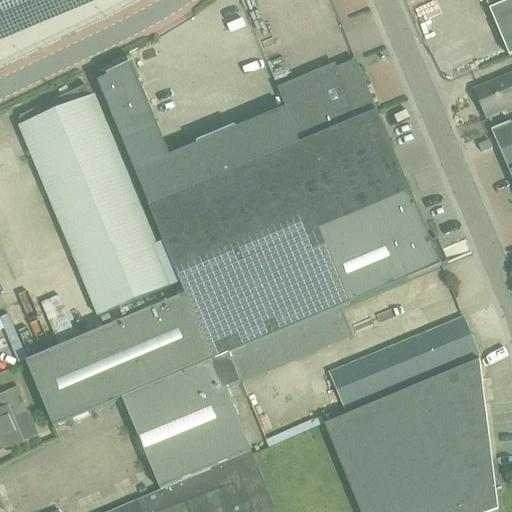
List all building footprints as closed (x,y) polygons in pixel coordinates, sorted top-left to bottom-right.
[(95,0),(0,0),(0,40),(95,1),(95,0)] [(511,0),(486,0),(491,10),(510,57),(511,55),(511,0)] [(302,144),(378,113),(359,66),(339,74),(336,65),(279,88),(302,144)] [(301,145),(286,109),(171,157),(133,66),(98,83),(150,207),(246,168),(301,145)] [(511,74),(475,90),(486,116),(511,105),(511,74)] [(25,124),(21,126),(99,316),(171,287),(154,245),(157,244),(96,95),(93,97),(88,85),(22,116),(25,124)] [(188,294),(215,362),(227,390),(242,384),(230,355),(442,267),(437,254),(443,251),(439,240),(432,242),(411,193),(378,113),(302,144),(301,145),(246,168),(150,207),(150,208),(188,294)] [(511,123),(493,131),(511,175),(511,123)] [(188,294),(27,361),(55,427),(123,399),(161,491),(192,478),(194,477),(253,453),(227,390),(215,362),(188,294)] [(346,410),(479,355),(463,317),(331,373),(346,410)] [(481,362),(326,427),(361,511),(495,511),(499,511),(481,362)] [(12,419),(29,412),(18,386),(0,393),(0,449),(21,441),(12,419)] [(194,477),(192,478),(204,511),(277,511),(253,453),(194,477)] [(204,511),(192,478),(161,491),(112,511),(204,511)]
